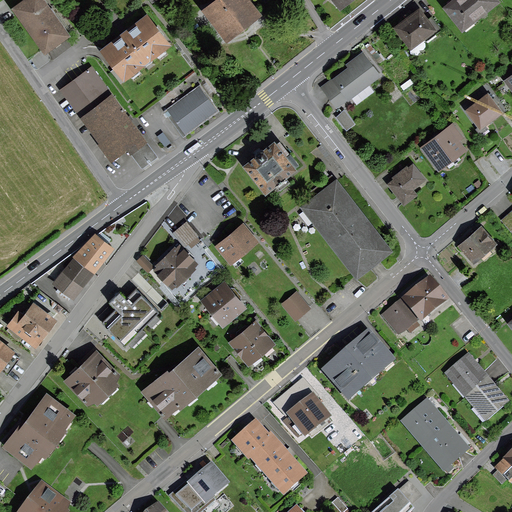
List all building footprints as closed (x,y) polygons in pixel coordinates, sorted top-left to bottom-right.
[(67,35),(42,0),(25,0),(15,8),(45,50),(67,35)] [(228,32),(252,14),(241,0),(224,0),(211,10),(216,16),(211,20),(220,31),(224,28),(228,32)] [(349,0),(333,0),(340,8),(349,0)] [(448,0),(442,5),(462,30),(499,0),(448,0)] [(437,29),(419,6),(393,25),(411,49),(437,29)] [(124,77),(167,44),(147,17),(104,50),(124,77)] [(377,75),(362,55),(349,65),(351,68),(336,79),(334,78),(322,87),(336,106),(377,75)] [(511,68),(510,66),(502,71),(506,76),(503,79),(511,90),(511,68)] [(146,141),(91,68),(62,89),(113,157),(127,147),(131,153),(146,141)] [(185,134),(217,111),(199,86),(167,110),(185,134)] [(503,111),(488,90),(464,108),(479,128),(503,111)] [(355,123),(344,110),(337,117),(347,129),(355,123)] [(463,136),(452,121),(419,146),(438,170),(467,149),(459,139),(463,136)] [(171,142),(162,132),(156,136),(165,147),(171,142)] [(290,182),(286,177),(298,167),(296,165),(299,163),(280,138),(277,141),(275,138),(242,164),(265,193),(273,187),(277,192),(290,182)] [(413,162),(408,165),(407,164),(391,176),(393,178),(387,183),(404,204),(417,193),(413,188),(426,178),(413,162)] [(355,279),(394,249),(337,176),(299,206),(355,279)] [(511,232),(511,209),(501,220),(511,232)] [(184,246),(197,235),(186,222),(173,233),(184,246)] [(497,242),(481,224),(457,245),(474,263),(497,242)] [(255,240),(242,225),(218,246),(230,261),(255,240)] [(72,296),(109,248),(95,238),(78,256),(56,283),(72,296)] [(199,263),(179,243),(176,246),(175,244),(155,264),(156,265),(153,269),(173,288),(199,263)] [(147,270),(152,266),(143,257),(138,261),(147,270)] [(419,325),(416,321),(418,319),(421,322),(449,299),(429,275),(382,315),(399,335),(407,329),(410,333),(419,325)] [(211,312),(235,292),(224,279),(200,299),(211,312)] [(126,298),(119,291),(109,301),(116,308),(102,322),(125,345),(159,312),(136,288),(126,298)] [(247,306),(235,292),(211,312),(223,326),(247,306)] [(308,308),(296,294),(284,304),(296,318),(308,308)] [(36,347),(58,318),(32,299),(22,313),(18,309),(6,325),(36,347)] [(255,318),(242,329),(263,354),(276,343),(255,318)] [(263,354),(242,329),(228,341),(248,366),(263,354)] [(391,360),(368,334),(326,371),(349,397),(391,360)] [(8,373),(20,357),(14,352),(16,350),(0,338),(0,371),(2,369),(8,373)] [(222,372),(198,344),(169,369),(167,367),(140,390),(164,418),(178,406),(180,408),(222,372)] [(97,404),(119,383),(117,380),(120,374),(96,349),(63,380),(87,405),(94,401),(97,404)] [(465,397),(489,377),(468,353),(444,373),(465,397)] [(509,401),(489,377),(465,397),(486,422),(509,401)] [(65,427),(76,412),(46,390),(22,423),(20,421),(1,445),(31,468),(42,454),(45,457),(67,428),(65,427)] [(327,414),(314,398),(288,418),(301,434),(327,414)] [(423,445),(447,425),(426,401),(402,421),(423,445)] [(303,474),(270,437),(268,438),(255,423),(235,441),(249,456),(251,455),(284,492),(303,474)] [(468,449),(447,425),(423,445),(444,469),(468,449)] [(511,484),(511,454),(508,459),(507,458),(496,468),(511,484)] [(196,511),(213,498),(212,495),(227,483),(211,465),(191,482),(188,479),(169,495),(184,511),(196,511)] [(507,480),(497,471),(492,475),(502,485),(507,480)] [(422,495),(409,480),(373,511),(410,511),(414,508),(411,505),(422,495)] [(68,511),(69,511),(67,510),(70,503),(41,481),(17,511),(68,511)] [(330,511),(343,511),(347,509),(338,498),(326,507),(330,511)]
